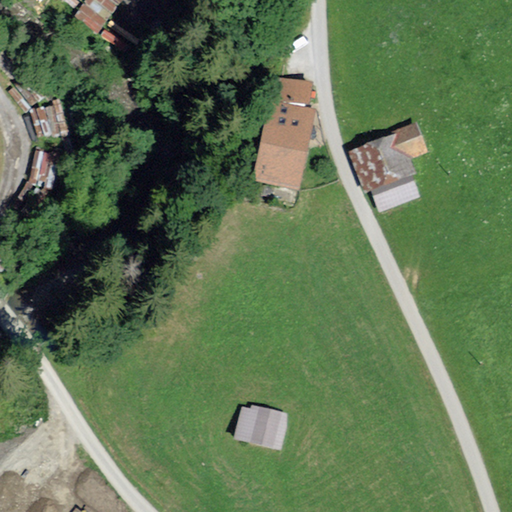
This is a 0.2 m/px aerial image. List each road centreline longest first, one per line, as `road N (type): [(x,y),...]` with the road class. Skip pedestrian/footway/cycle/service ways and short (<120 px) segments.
road 1 (unclassified): [(318,0),(331,133),(455,409),(492,511)]
road 2 (unclassified): [(0,296),(98,454),(145,511)]
road 3 (unclassified): [(0,211),(29,172),(15,121),(0,100)]
